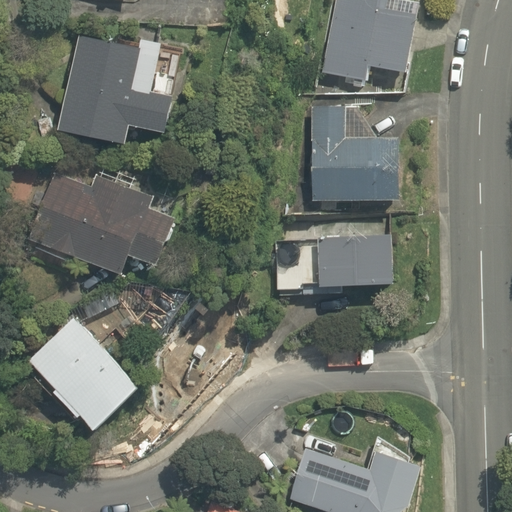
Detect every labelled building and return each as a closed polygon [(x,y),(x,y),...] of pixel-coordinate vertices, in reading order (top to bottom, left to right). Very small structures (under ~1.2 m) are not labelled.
[(331,0),(320,72),(366,79),(369,62),(403,68),(414,0),(331,0)] [(58,123),(126,136),(129,119),(166,126),(181,48),(76,28),(58,123)] [(362,103),(311,103),(309,195),(391,196),(392,131),(361,130),(362,103)] [(140,206),(141,203),(149,181),(101,163),(93,185),(60,173),(49,169),(34,208),(45,213),(36,238),(117,268),(124,249),(152,259),(167,216),(140,206)] [(303,287),(303,278),(392,274),(390,225),(316,228),(276,236),(274,287),(303,287)] [(135,379),(74,309),(23,354),(83,424),(135,379)] [(355,458),(306,441),(288,492),(345,511),(395,511),(415,457),(362,438),(355,458)] [(242,511),(212,490),(195,511),(242,511)]
